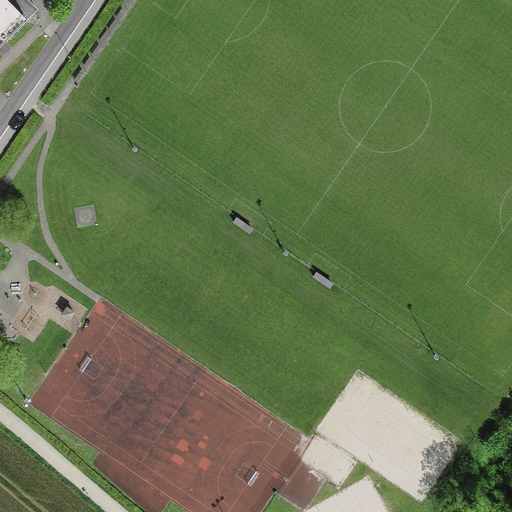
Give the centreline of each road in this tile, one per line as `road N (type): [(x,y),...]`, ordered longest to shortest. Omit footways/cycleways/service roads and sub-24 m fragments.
road 1 (residential): [(86,0),(0,126)]
road 2 (track): [(105,511),(0,423)]
